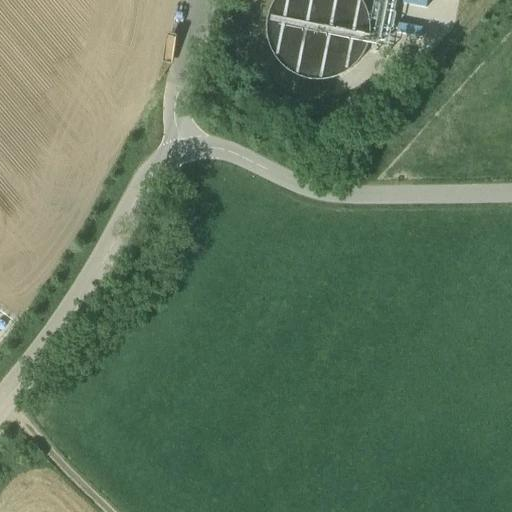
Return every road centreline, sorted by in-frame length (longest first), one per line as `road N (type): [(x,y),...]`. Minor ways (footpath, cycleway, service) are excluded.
road 1 (unclassified): [(180,151),(212,148),(345,194),(511,193)]
road 2 (unclassified): [(0,403),(114,243),(152,170),(180,151)]
road 3 (unknown): [(376,194),(444,0)]
road 4 (track): [(0,415),(15,413),(116,511)]
road 5 (unclassified): [(180,151),(173,107),(196,0)]
